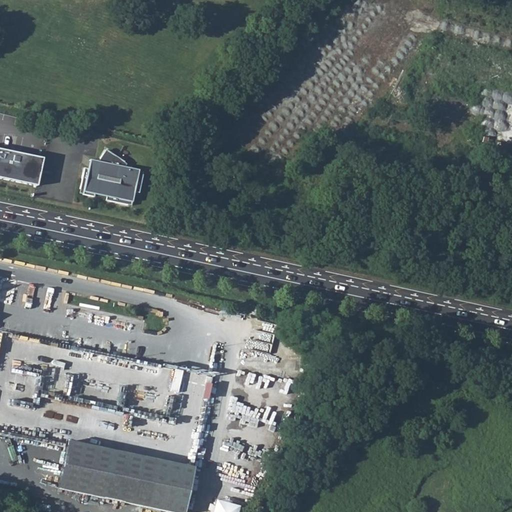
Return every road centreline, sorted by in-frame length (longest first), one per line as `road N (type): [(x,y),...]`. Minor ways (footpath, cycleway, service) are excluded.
road 1 (secondary): [(511,329),(0,220)]
road 2 (unknown): [(199,511),(231,337),(224,318),(199,315)]
